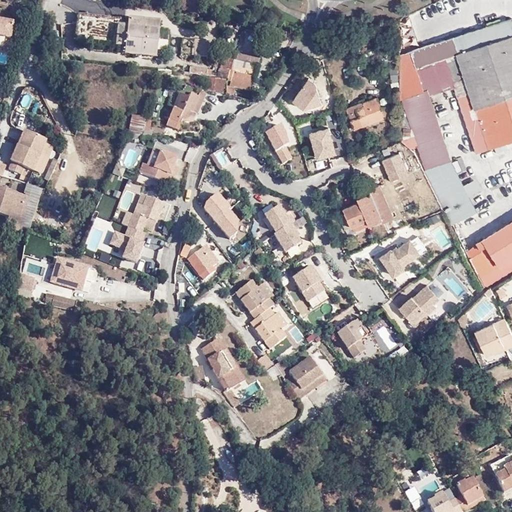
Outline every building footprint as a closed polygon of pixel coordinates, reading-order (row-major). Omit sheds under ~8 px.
[(152,57),(152,55),(153,48),(161,50),(164,50),(167,31),(155,30),(155,28),(125,22),(126,18),(77,11),(74,38),(120,44),(119,51),(152,57)] [(127,16),(126,18),(125,22),(155,28),(157,21),(127,16)] [(511,21),(511,19),(398,55),(399,80),(421,149),(417,151),(422,168),(442,204),(453,224),(476,212),(448,158),(426,91),(422,92),(414,68),(431,62),(433,66),(445,62),(456,96),(469,92),(487,149),(511,140),(511,21)] [(10,24),(0,21),(0,36),(7,38),(10,24)] [(215,43),(181,38),(179,54),(212,60),(215,43)] [(255,59),(234,53),(232,60),(254,66),(255,59)] [(229,71),(232,60),(222,57),(219,68),(229,71)] [(254,66),(232,60),(229,71),(228,78),(227,83),(248,89),(254,66)] [(190,74),(206,75),(207,67),(190,66),(190,74)] [(309,77),(293,100),(304,108),(322,102),(318,88),(314,85),(316,81),(309,77)] [(225,82),(212,80),(210,91),(222,93),(225,82)] [(421,149),(399,80),(399,98),(417,151),(421,149)] [(190,112),(197,91),(183,86),(180,90),(178,89),(163,126),(173,129),(177,119),(192,121),(195,114),(190,112)] [(203,94),(197,91),(190,112),(195,114),(203,94)] [(475,154),(487,149),(469,92),(456,96),(475,154)] [(385,114),(382,105),(377,94),(342,109),(347,121),(352,119),(355,127),(385,114)] [(388,102),(382,105),(385,114),(392,111),(388,102)] [(122,137),(138,139),(144,117),(128,114),(122,137)] [(76,134),(94,135),(94,126),(70,124),(76,134)] [(285,133),(280,124),(266,133),(276,151),(277,151),(283,162),(292,158),(286,147),(288,143),(285,133)] [(336,152),(329,127),(311,132),(318,157),(336,152)] [(47,138),(24,128),(11,160),(34,169),(47,138)] [(307,131),(299,133),(301,141),(309,139),(307,131)] [(119,160),(132,170),(147,151),(134,141),(119,160)] [(177,156),(154,147),(148,164),(143,162),(140,171),(170,182),(174,173),(171,172),(174,164),(177,156)] [(224,149),(213,155),(221,169),(231,163),(224,149)] [(408,174),(400,153),(383,159),(392,181),(408,174)] [(122,177),(125,168),(115,165),(112,174),(122,177)] [(367,193),(355,198),(357,202),(360,201),(372,226),(382,221),(380,216),(390,211),(377,184),(365,190),(367,193)] [(23,197),(0,189),(0,214),(4,216),(1,226),(15,230),(17,223),(14,222),(23,197)] [(162,201),(140,193),(133,213),(128,224),(141,229),(143,226),(151,229),(155,219),(156,219),(162,201)] [(101,195),(96,217),(112,220),(117,199),(101,195)] [(370,227),(372,226),(360,201),(357,202),(342,210),(344,214),(338,217),(345,231),(349,229),(366,220),(370,227)] [(278,206),(264,215),(275,233),(273,235),(284,253),(300,242),(289,225),(278,206)] [(122,222),(128,224),(133,213),(127,210),(122,222)] [(393,216),(390,211),(380,216),(382,221),(393,216)] [(196,224),(204,232),(210,217),(201,212),(197,221),(196,224)] [(511,219),(481,239),(498,267),(511,257),(511,219)] [(353,236),(370,227),(366,220),(349,229),(353,236)] [(125,234),(115,231),(111,242),(127,248),(124,255),(137,260),(144,242),(142,241),(146,231),(141,229),(128,224),(125,234)] [(180,238),(176,250),(184,253),(188,240),(180,238)] [(402,265),(419,253),(410,239),(396,248),(395,247),(391,250),(391,248),(380,256),(376,258),(384,269),(387,267),(393,275),(404,268),(402,265)] [(486,287),(511,269),(511,257),(498,267),(481,240),(466,249),(486,287)] [(210,265),(217,260),(205,244),(186,258),(198,273),(203,270),(206,275),(214,270),(210,265)] [(92,290),(97,272),(81,268),(82,263),(68,259),(62,283),(92,290)] [(220,265),(217,260),(210,265),(214,270),(220,265)] [(97,272),(98,268),(82,263),(81,268),(97,272)] [(311,265),(292,278),(306,301),(323,290),(318,282),(313,275),(316,273),(311,265)] [(438,277),(460,295),(468,285),(447,267),(438,277)] [(105,270),(98,268),(97,272),(92,290),(99,292),(105,270)] [(402,282),(410,277),(405,270),(397,276),(402,282)] [(45,281),(28,276),(25,289),(42,292),(45,281)] [(268,296),(260,283),(257,284),(252,276),(235,287),(253,315),(248,318),(267,346),(283,335),(279,328),(281,326),(272,313),(267,306),(272,302),(268,296)] [(446,290),(435,277),(414,296),(412,297),(411,296),(399,307),(412,321),(424,311),(428,316),(445,300),(446,290)] [(509,300),(511,298),(511,277),(502,282),(509,300)] [(264,279),(260,283),(268,296),(273,293),(264,279)] [(61,306),(82,312),(85,301),(64,296),(61,306)] [(326,302),(321,309),(329,314),(333,307),(326,302)] [(272,313),(281,326),(285,323),(276,310),(272,313)] [(462,310),(455,315),(458,323),(462,324),(465,311),(462,310)] [(511,342),(511,329),(505,314),(476,327),(487,351),(505,342),(506,345),(511,342)] [(336,334),(353,358),(365,350),(358,341),(366,335),(356,320),(336,334)] [(289,325),(283,328),(287,336),(293,333),(289,325)] [(241,383),(233,370),(221,352),(225,350),(218,339),(202,349),(228,391),(231,389),(241,383)] [(255,359),(264,371),(273,364),(265,352),(255,359)] [(284,380),(297,398),(305,393),(301,387),(321,373),(310,356),(289,370),(292,374),(284,380)] [(287,368),(282,359),(273,364),(281,375),(285,372),(283,370),(287,368)] [(203,366),(192,368),(195,381),(207,384),(203,366)] [(237,367),(233,370),(241,383),(246,380),(237,367)] [(301,387),(305,393),(326,379),(321,373),(301,387)] [(231,389),(228,391),(225,393),(233,406),(240,402),(231,389)] [(488,462),(501,491),(511,486),(511,483),(511,482),(511,481),(511,458),(510,459),(507,453),(488,462)] [(462,497),(454,501),(459,511),(462,511),(469,508),(466,504),(481,495),(472,479),(464,483),(463,481),(456,485),(462,497)] [(416,498),(409,486),(399,492),(405,503),(416,498)] [(459,511),(454,501),(448,505),(441,492),(432,497),(434,501),(426,506),(429,511),(448,511),(450,511),(459,511)] [(466,504),(469,508),(484,500),(481,495),(466,504)]
